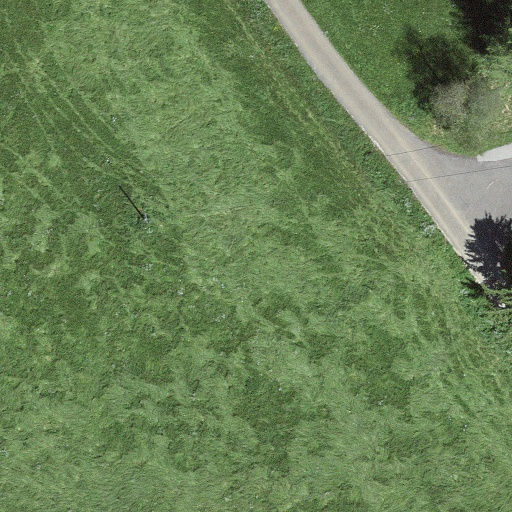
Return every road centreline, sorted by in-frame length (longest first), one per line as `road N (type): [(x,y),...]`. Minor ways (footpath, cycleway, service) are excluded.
road 1 (unclassified): [(511,178),(473,193),(428,177),(281,0)]
road 2 (track): [(428,177),(511,306)]
